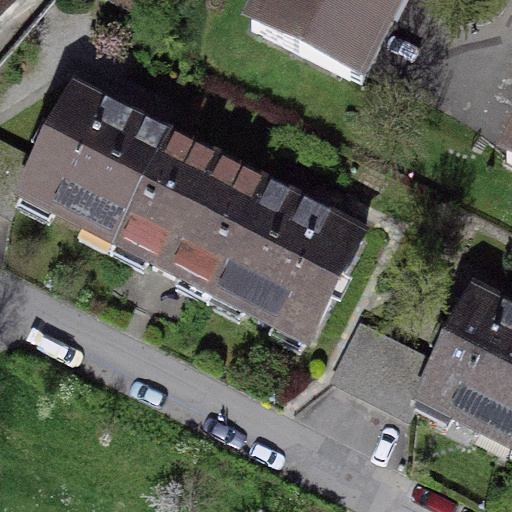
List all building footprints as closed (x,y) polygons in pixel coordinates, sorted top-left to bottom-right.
[(152,0),(104,0),(143,19),(152,0)] [(266,0),(251,30),(349,80),(390,0),(266,0)] [(144,133),(73,97),(38,166),(23,197),(118,245),(169,145),(144,133)] [(0,180),(14,153),(0,145),(0,180)] [(265,194),(169,145),(118,245),(166,270),(214,294),(265,194)] [(23,197),(38,166),(14,153),(0,180),(0,213),(11,219),(23,197)] [(291,208),(265,194),(214,294),(310,343),(360,243),(291,208)] [(511,319),(471,298),(436,368),(412,355),(385,409),(397,415),(409,422),(420,399),(511,445),(511,319)] [(361,397),(388,343),(361,329),(333,383),(347,390),(361,397)] [(385,409),(412,355),(388,343),(361,397),(373,403),(385,409)]
